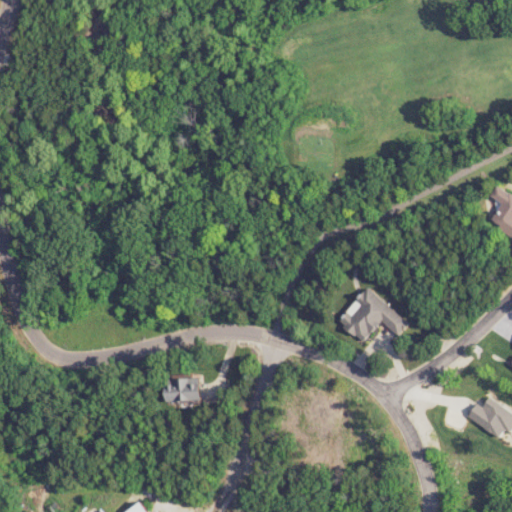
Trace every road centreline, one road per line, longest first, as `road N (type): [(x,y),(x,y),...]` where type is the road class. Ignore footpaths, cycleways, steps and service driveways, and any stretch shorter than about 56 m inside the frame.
road 1 (residential): [(419,511),(410,453),(378,392),(290,340),(234,325),(64,359),(25,341),(0,285)]
road 2 (residential): [(378,392),(405,387),(511,300)]
